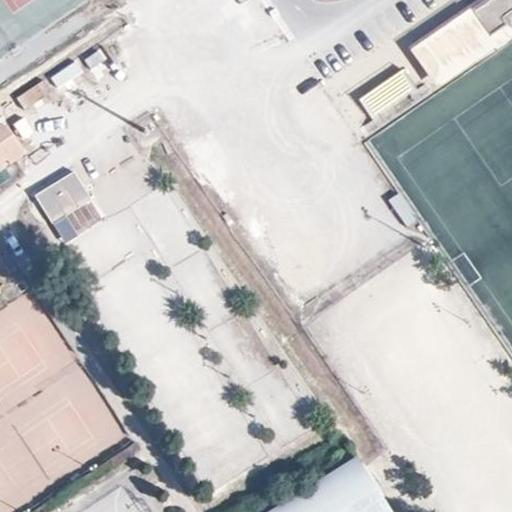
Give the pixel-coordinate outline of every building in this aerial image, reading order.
[(511,0),(480,0),(470,7),(491,37),(511,22),(507,15),(511,11),(511,0)] [(371,118),(417,92),(406,72),(360,99),(371,118)] [(16,98),(32,133),(62,119),(46,84),(16,98)] [(0,131),(0,172),(5,169),(0,162),(0,161),(5,158),(10,165),(25,155),(7,128),(0,131)] [(75,177),(36,199),(52,226),(91,203),(75,177)] [(266,511),(280,511),(359,463),(355,456),(266,511)] [(391,511),(359,463),(280,511),(391,511)]
